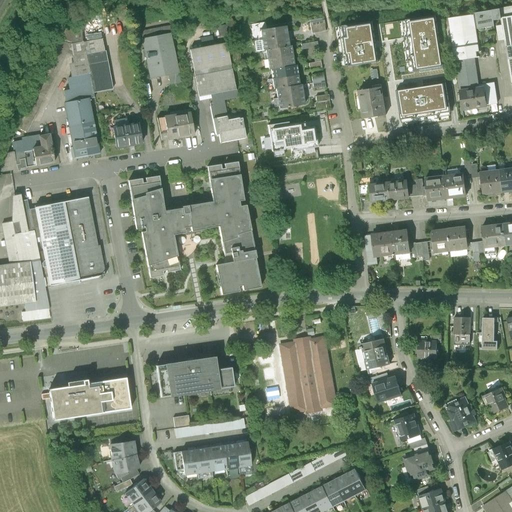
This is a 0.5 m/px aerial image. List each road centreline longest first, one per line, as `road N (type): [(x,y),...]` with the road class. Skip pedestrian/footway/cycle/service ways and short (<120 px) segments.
road 1 (residential): [(399,296),(400,348),(449,450)]
road 2 (residential): [(511,121),(353,144)]
road 3 (unclassified): [(105,168),(133,323)]
road 4 (residential): [(355,220),(511,209)]
road 5 (residential): [(362,295),(221,309)]
road 6 (residential): [(133,323),(0,340)]
road 7 (residential): [(248,511),(360,452)]
